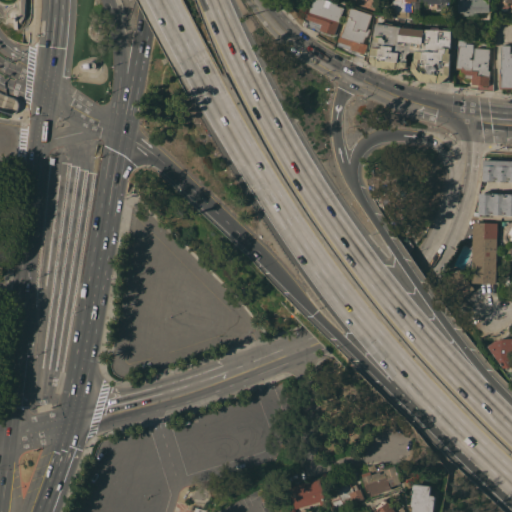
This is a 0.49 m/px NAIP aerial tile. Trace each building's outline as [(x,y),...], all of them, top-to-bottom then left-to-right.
[(313,0),(327,0),(337,3),(336,5),(343,7),(334,34),(320,29),(320,28),(319,28),(318,31),(305,27),(308,19),(306,19),(313,0)] [(416,0),(409,1),(410,5),(412,5),(412,11),(408,11),(409,17),(394,15),(394,11),(392,11),(392,0),(416,0)] [(457,0),(488,0),(489,11),(477,12),(477,15),(462,15),(462,12),(457,12),(457,0)] [(350,7),(372,14),(367,28),(370,29),(367,35),(365,36),(363,43),(367,44),(364,53),(359,51),(358,53),(364,55),(363,58),(351,54),(352,51),(348,49),(348,48),(337,45),(342,30),(343,31),(348,16),(347,16),(350,7)] [(420,81),(416,75),(415,75),(414,74),(400,72),(400,69),(377,66),(377,64),(375,65),(370,60),(373,41),(373,40),(374,40),(375,36),(374,36),(376,23),(400,26),(400,27),(424,29),(438,29),(451,30),(450,48),(449,48),(449,53),(450,53),(449,82),(442,82),(440,83),(420,81)] [(458,40),(465,40),(465,44),(472,44),(472,53),(471,53),(471,57),(469,57),(469,59),(474,59),(474,48),(489,49),(487,70),(489,70),(488,84),(471,84),(472,78),(464,78),(464,74),(460,74),(460,68),(457,68),(458,46),(458,40)] [(509,45),(510,53),(511,53),(511,87),(500,88),(499,73),(500,73),(500,68),(501,68),(501,45),(509,45)] [(483,160),(511,160),(511,181),(509,181),(509,182),(500,182),(500,181),(496,181),(496,182),(487,181),(487,180),(483,180),(483,160)] [(511,214),(479,213),(479,192),(511,193),(511,214)] [(495,283),(471,282),(473,221),(497,222),(495,283)] [(445,280),(460,269),(474,288),(461,298),(460,296),(458,297),(445,280)] [(511,367),(502,367),(487,345),(490,343),(494,340),(500,339),(506,338),(511,338),(511,367)] [(401,482),(391,486),(392,488),(371,496),(370,491),(368,492),(362,473),(370,471),(368,466),(375,463),(376,466),(382,463),(385,470),(395,466),(401,482)] [(318,478),(323,491),(323,500),(295,508),(288,487),(318,478)] [(364,498),(365,502),(355,506),(351,496),(345,499),(346,502),(344,504),(345,508),(336,511),(331,501),(332,500),(329,492),(352,482),(354,485),(356,484),(358,489),(360,488),(364,498)] [(432,485),(431,494),(436,495),(434,511),(413,511),(414,506),(413,506),(415,484),(432,485)] [(406,511),(376,511),(375,511),(376,511),(373,507),(386,498),(397,511),(404,506),(406,511)]
